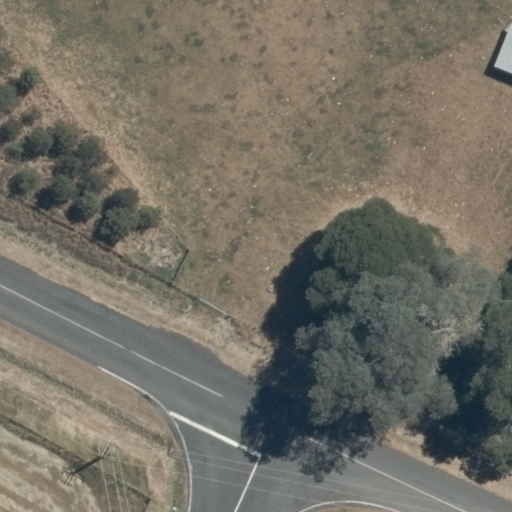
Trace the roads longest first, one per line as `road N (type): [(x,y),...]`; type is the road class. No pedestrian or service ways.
road 1 (unclassified): [(0,278),(276,433)]
road 2 (unclassified): [(276,433),(478,511)]
